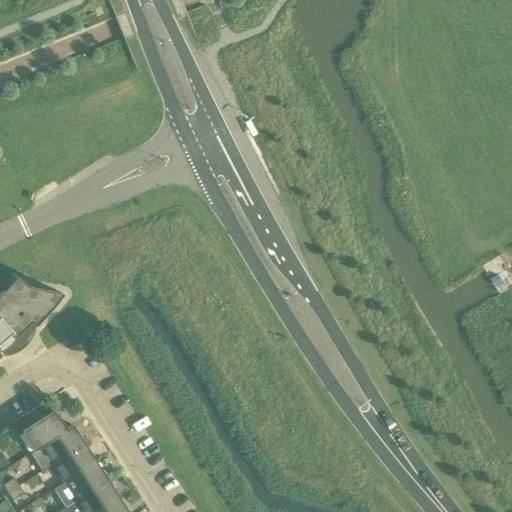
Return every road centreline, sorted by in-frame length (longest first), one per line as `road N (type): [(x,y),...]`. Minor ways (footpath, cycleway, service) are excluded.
road 1 (secondary): [(444,511),(341,373),(208,140)]
road 2 (residential): [(165,511),(78,380),(43,369),(0,394)]
road 3 (unclassified): [(33,225),(208,140)]
road 4 (track): [(433,173),(390,73),(385,0)]
road 5 (secondary): [(208,140),(141,0)]
